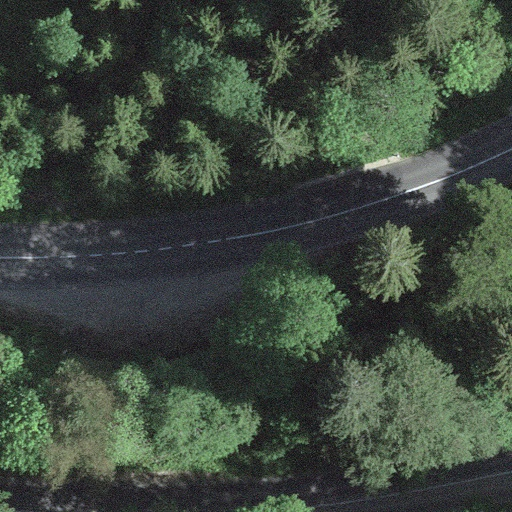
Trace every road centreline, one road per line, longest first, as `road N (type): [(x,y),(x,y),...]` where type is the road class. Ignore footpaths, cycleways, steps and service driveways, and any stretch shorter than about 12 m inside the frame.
road 1 (secondary): [(511,146),(338,214),(278,228),(146,250),(0,255)]
road 2 (secondary): [(140,511),(511,470)]
